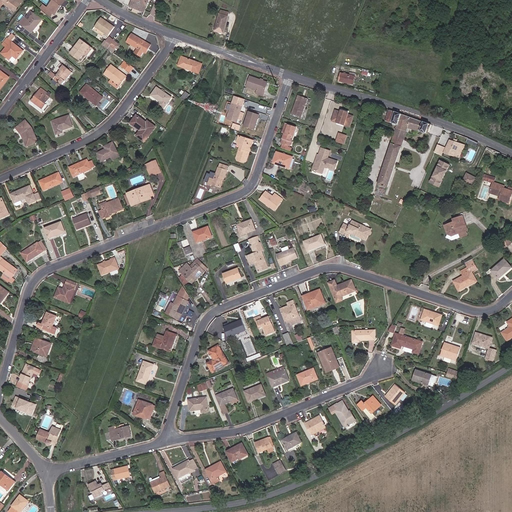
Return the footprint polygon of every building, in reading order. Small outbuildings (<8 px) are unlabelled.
[(20,0),(17,0),(16,2),(13,0),(0,0),(0,5),(3,2),(14,11),(22,1),(20,0)] [(55,0),(50,6),(46,4),(43,8),(55,17),(57,14),(58,15),(69,0),(68,0),(55,0)] [(144,12),(149,0),(131,0),(129,6),(144,12)] [(45,19),(33,10),(27,18),(26,17),(22,23),(35,32),(45,19)] [(221,30),(225,32),(229,18),(228,18),(229,14),(222,12),(215,33),(219,35),(221,30)] [(107,35),(113,27),(101,19),(95,27),(107,35)] [(105,38),(107,35),(95,27),(93,29),(105,38)] [(18,36),(14,33),(5,44),(9,48),(4,54),(13,60),(16,56),(21,60),(27,51),(14,41),(18,36)] [(149,49),(152,45),(133,34),(127,43),(137,49),(135,53),(142,57),(147,48),(149,49)] [(103,44),(114,53),(120,44),(110,36),(103,44)] [(94,49),(89,45),(81,39),(71,52),(79,58),(83,53),(87,57),(94,49)] [(178,67),(199,75),(202,65),(189,60),(188,63),(181,60),(178,67)] [(122,68),(130,73),(134,67),(126,62),(122,68)] [(62,85),(72,72),(63,65),(58,71),(60,72),(56,76),(51,71),(47,76),(57,84),(58,82),(62,85)] [(127,76),(110,65),(104,74),(112,80),(110,83),(118,89),(127,76)] [(0,91),(2,92),(13,77),(0,67),(0,91)] [(351,74),(344,72),(342,81),(356,85),(359,70),(352,69),(351,74)] [(270,82),(252,76),(249,87),(259,91),(258,94),(266,97),(270,82)] [(97,106),(104,98),(88,85),(81,94),(97,106)] [(175,98),(159,87),(152,96),(163,103),(161,105),(167,109),(175,98)] [(45,104),(41,100),(46,93),(39,88),(29,101),(40,110),(45,104)] [(183,98),(187,102),(192,95),(187,92),(183,98)] [(310,99),(300,95),(293,114),(304,117),(310,99)] [(312,119),(319,101),(315,99),(308,117),(312,119)] [(245,106),(234,103),(229,120),(240,123),(245,106)] [(343,112),(337,109),(333,121),(353,128),(356,116),(351,115),(352,112),(344,109),(343,112)] [(261,115),(251,111),(246,126),(257,130),(261,115)] [(390,137),(399,141),(403,127),(406,118),(385,112),(382,122),(394,126),(390,137)] [(149,122),(139,115),(133,124),(142,131),(139,136),(147,142),(159,127),(150,121),(149,122)] [(59,130),(70,127),(67,116),(49,121),(53,135),(60,133),(59,130)] [(403,127),(424,133),(427,124),(406,118),(403,127)] [(26,145),(35,141),(30,127),(23,120),(15,127),(21,133),(26,145)] [(296,146),(303,127),(292,123),(291,128),(293,129),(292,132),(288,143),(289,143),(296,146)] [(349,136),(341,133),(338,142),(347,145),(349,136)] [(257,150),(258,147),(257,145),(258,141),(245,137),(243,143),(246,149),(245,151),(242,160),(243,162),(250,164),(252,163),(255,154),(254,152),(255,151),(257,150)] [(397,148),(399,141),(390,137),(388,145),(397,148)] [(98,153),(101,161),(118,154),(114,143),(105,146),(106,150),(98,153)] [(444,155),(453,158),(459,146),(456,145),(449,143),(444,155)] [(383,192),(397,148),(388,145),(373,189),(383,192)] [(453,158),(459,160),(464,148),(459,146),(453,158)] [(334,158),(336,150),(328,148),(325,155),(334,158)] [(296,156),(279,151),(276,163),(293,169),(296,156)] [(325,155),(324,154),(323,158),(325,159),(324,163),(322,164),(320,171),(329,174),(331,167),(341,170),(344,161),(334,158),(325,155)] [(90,159),(71,167),(76,178),(94,170),(90,159)] [(156,175),(163,172),(158,160),(147,164),(149,169),(154,167),(156,173),(156,175)] [(452,166),(443,161),(433,182),(443,187),(452,166)] [(214,177),(211,185),(215,186),(216,184),(225,187),(228,179),(229,179),(232,170),(226,168),(227,164),(224,163),(221,172),(220,172),(218,178),(214,177)] [(61,172),(42,180),(46,190),(65,183),(61,172)] [(473,186),(477,178),(467,173),(463,181),(473,186)] [(493,182),(494,177),(484,174),(482,179),(493,182)] [(507,203),(511,191),(507,189),(503,188),(503,186),(493,182),(489,193),(499,197),(498,200),(507,203)] [(33,192),(29,183),(10,192),(15,203),(16,203),(21,202),(21,201),(20,198),(25,195),(27,195),(30,201),(35,198),(35,197),(33,192)] [(148,194),(151,193),(148,184),(126,193),(130,206),(136,204),(135,202),(149,197),(148,194)] [(101,187),(93,191),(96,198),(104,195),(101,187)] [(72,189),(64,192),(68,201),(76,197),(72,189)] [(275,196),(269,191),(262,200),(276,210),(284,199),(277,193),(275,196)] [(421,232),(432,207),(436,198),(429,195),(423,209),(415,206),(407,226),(421,232)] [(5,198),(0,200),(0,221),(13,216),(5,198)] [(127,211),(122,198),(110,203),(109,202),(102,204),(104,210),(101,211),(105,221),(113,218),(113,215),(127,211)] [(93,225),(89,214),(75,220),(79,230),(93,225)] [(471,230),(465,215),(455,218),(457,222),(446,226),(450,235),(455,236),(463,234),(465,237),(471,235),(470,230),(471,230)] [(370,233),(372,229),(353,219),(349,228),(343,225),(338,233),(347,237),(348,234),(360,241),(361,239),(364,241),(365,238),(367,239),(367,237),(369,237),(370,235),(370,233)] [(254,220),(238,226),(244,237),(259,231),(254,220)] [(69,233),(64,222),(46,229),(50,240),(69,233)] [(211,226),(195,232),(199,243),(215,238),(211,226)] [(325,235),(306,241),(311,252),(328,245),(325,235)] [(267,269),(262,251),(264,250),(262,243),(260,243),(259,239),(261,238),(260,236),(249,239),(250,242),(251,242),(252,245),(255,244),(256,247),(252,248),(253,253),(245,255),(248,263),(252,262),(254,262),(257,271),(267,269)] [(47,250),(40,241),(37,243),(44,252),(47,250)] [(28,263),(44,252),(37,243),(21,254),(28,263)] [(189,257),(195,255),(192,247),(186,249),(189,257)] [(297,248),(279,255),(283,266),(300,259),(297,248)] [(17,270),(0,257),(0,269),(4,273),(1,277),(7,282),(8,281),(12,284),(15,280),(12,278),(17,270)] [(121,270),(117,258),(100,265),(105,276),(121,270)] [(511,270),(511,263),(507,258),(494,271),(502,280),(511,270)] [(194,274),(197,276),(203,270),(201,268),(204,264),(199,259),(189,269),(186,266),(178,274),(189,284),(195,279),(192,276),(194,274)] [(465,277),(455,281),(461,292),(480,282),(474,272),(480,269),(475,260),(468,264),(470,268),(463,271),(465,277)] [(240,268),(226,273),(230,284),(245,278),(240,268)] [(338,280),(330,283),(339,304),(346,301),(345,298),(359,291),(354,280),(340,286),(338,280)] [(12,292),(0,283),(0,302),(3,305),(12,292)] [(69,304),(75,291),(65,286),(63,291),(58,289),(54,298),(69,304)] [(187,288),(183,287),(176,303),(173,302),(168,314),(186,323),(194,308),(189,306),(192,298),(187,288)] [(308,296),(309,299),(321,294),(320,291),(308,296)] [(308,312),(325,305),(321,294),(309,299),(308,296),(303,298),(308,312)] [(161,296),(157,307),(163,309),(168,299),(161,296)] [(296,310),(294,305),(289,307),(290,310),(282,313),(283,315),(296,310)] [(430,327),(436,330),(443,315),(425,308),(419,322),(423,324),(425,319),(432,322),(430,327)] [(300,320),(296,310),(283,315),(287,326),(290,324),(300,320)] [(79,317),(85,319),(87,313),(81,311),(79,317)] [(50,328),(55,316),(46,313),(44,317),(45,317),(42,324),(40,323),(38,327),(53,334),(55,330),(50,328)] [(261,321),(256,323),(260,331),(263,330),(267,337),(276,334),(269,318),(265,319),(266,320),(262,322),(262,321),(261,321)] [(502,332),(507,340),(511,336),(511,318),(508,322),(511,326),(502,332)] [(244,320),(226,327),(231,338),(248,331),(244,320)] [(389,331),(395,333),(397,325),(393,324),(389,331)] [(377,330),(354,331),(355,343),(363,343),(363,341),(377,341),(377,330)] [(162,345),(172,348),(176,334),(166,331),(163,340),(156,338),(153,345),(161,348),(162,345)] [(283,335),(288,347),(293,344),(288,333),(283,335)] [(419,355),(424,343),(396,334),(392,346),(401,349),(402,346),(415,349),(414,354),(419,355)] [(471,347),(488,349),(489,338),(472,337),(471,347)] [(34,351),(47,355),(51,343),(38,338),(34,351)] [(463,347),(446,342),(443,356),(460,361),(463,347)] [(221,345),(211,351),(216,360),(209,364),(216,374),(232,365),(221,345)] [(486,360),(494,361),(495,350),(488,349),(486,360)] [(328,368),(338,364),(333,351),(323,355),(328,368)] [(338,364),(328,368),(323,355),(320,356),(325,371),(339,365),(338,364)] [(156,365),(146,361),(139,382),(150,386),(156,365)] [(14,386),(24,391),(32,372),(38,374),(40,370),(23,364),(18,376),(20,377),(18,382),(16,381),(14,386)] [(457,379),(459,371),(450,368),(447,376),(457,379)] [(317,369),(299,375),(304,387),(321,380),(317,369)] [(436,375),(419,370),(416,381),(433,386),(436,375)] [(285,383),(284,380),(288,378),(285,371),(270,378),(274,388),(285,383)] [(200,392),(209,388),(206,382),(198,385),(200,392)] [(263,385),(247,391),(252,403),(269,396),(263,385)] [(397,385),(388,397),(400,406),(409,393),(397,385)] [(225,404),(238,399),(233,389),(216,396),(225,415),(229,413),(225,404)] [(386,406),(376,396),(369,403),(366,400),(360,405),(366,412),(370,408),(376,415),(386,406)] [(39,404),(19,397),(15,408),(35,415),(39,404)] [(209,397),(190,400),(192,412),(204,410),(205,414),(212,413),(209,397)] [(158,405),(141,399),(136,414),(154,420),(158,405)] [(352,411),(345,401),(339,404),(342,409),(338,413),(349,428),(360,422),(353,411),(352,411)] [(323,416),(308,424),(315,436),(330,428),(323,416)] [(53,441),(56,442),(62,428),(53,424),(51,431),(40,428),(38,435),(47,439),(46,441),(49,443),(53,441)] [(118,427),(111,428),(114,442),(135,437),(132,426),(118,429),(118,427)] [(298,432),(284,439),(291,451),(299,446),(298,444),(303,441),(298,432)] [(270,448),(275,446),(269,437),(255,444),(260,453),(270,448)] [(245,443),(229,452),(235,463),(252,455),(245,443)] [(191,460),(175,469),(181,480),(198,471),(191,460)] [(227,471),(221,460),(205,469),(214,484),(221,481),(219,476),(227,471)] [(286,470),(282,462),(280,463),(279,461),(273,464),(278,474),(286,470)] [(131,466),(113,470),(116,482),(133,478),(131,466)] [(14,484),(11,482),(13,479),(3,471),(0,474),(0,483),(10,490),(14,484)] [(166,471),(162,473),(163,477),(153,482),(157,494),(173,487),(166,471)] [(99,481),(91,485),(99,498),(106,496),(105,493),(107,491),(103,484),(101,485),(99,481)] [(24,511),(32,501),(22,495),(13,507),(15,508),(10,511),(24,511)]
